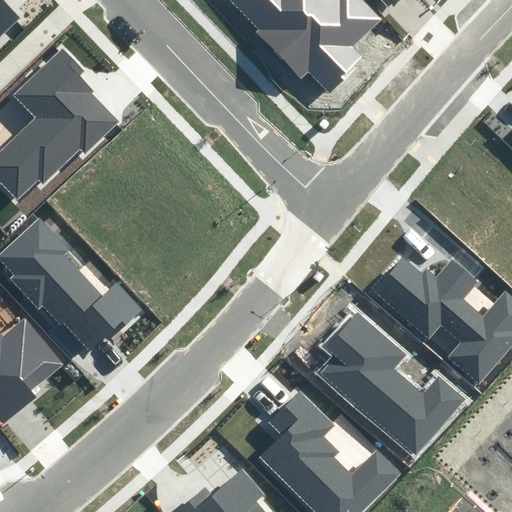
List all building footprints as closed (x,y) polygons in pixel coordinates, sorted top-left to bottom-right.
[(0,0),(0,35),(20,18),(2,0),(0,0)] [(234,0),(262,28),(256,34),(302,80),(311,71),(328,89),(362,57),(354,49),(389,16),(373,0),(234,0)] [(382,0),(390,8),(398,0),(382,0)] [(85,75),(64,52),(18,96),(39,118),(0,154),(0,177),(17,195),(41,172),(48,180),(81,148),(86,153),(119,121),(80,80),(85,75)] [(105,289),(40,221),(1,258),(16,274),(11,279),(38,307),(41,304),(88,353),(105,336),(113,345),(146,314),(115,280),(105,289)] [(401,256),(374,287),(429,334),(440,320),(463,340),(447,358),(477,384),(511,344),(511,299),(502,291),(483,314),(467,300),(483,281),(454,256),(440,273),(430,264),(422,274),(401,256)] [(339,358),(326,372),(413,451),(462,397),(442,379),(429,394),(398,366),(406,356),(358,312),(326,347),(339,358)] [(30,390),(63,364),(24,316),(2,334),(0,332),(0,419),(5,426),(38,400),(30,390)] [(296,418),(258,458),(314,511),(360,511),(398,473),(379,455),(357,477),(336,457),(341,452),(323,435),(335,422),(302,392),(286,408),(296,418)] [(208,485),(174,511),(264,511),(258,503),(267,495),(244,467),(214,492),(208,485)]
